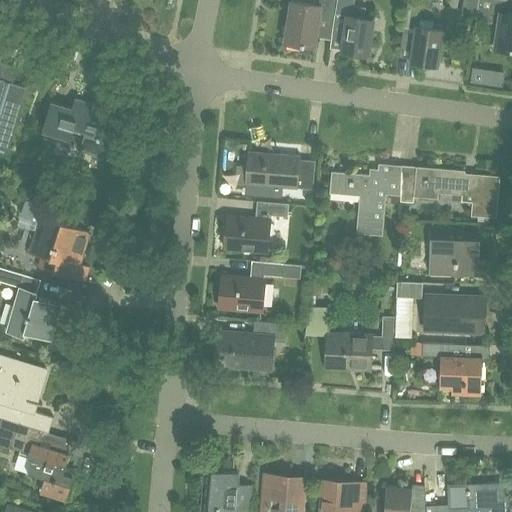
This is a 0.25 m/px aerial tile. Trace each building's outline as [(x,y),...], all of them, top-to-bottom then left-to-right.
[(314,0),(314,4),(291,0),(284,42),(315,47),(320,16),(334,18),(337,0),(314,0)] [(354,5),(354,0),(337,0),(334,18),(332,34),(344,36),(341,51),(368,55),(374,19),(364,17),(366,7),(354,5)] [(511,0),(478,0),(476,20),(499,24),(495,46),(511,48),(511,0)] [(436,23),(420,20),(422,8),(407,6),(401,45),(413,47),(411,61),(438,65),(443,29),(435,28),(436,23)] [(0,147),(9,150),(29,86),(6,79),(10,65),(0,62),(2,56),(0,55),(0,147)] [(506,73),(475,68),(473,83),(504,87),(506,73)] [(104,106),(75,97),(72,107),(51,101),(42,130),(71,138),(74,128),(85,131),(79,151),(108,159),(117,131),(98,125),(104,106)] [(300,156),(249,151),(246,183),(297,188),(297,187),(313,189),(315,161),(299,159),(300,156)] [(401,195),(402,171),(402,165),(379,163),(378,175),(332,171),(330,193),(360,196),(357,232),(383,235),(386,194),(401,195)] [(402,171),(401,195),(401,201),(413,202),(414,196),(438,198),(439,187),(478,191),(477,201),(472,201),(471,215),(496,217),(500,176),(465,173),(465,170),(416,166),(416,167),(402,165),(402,171)] [(257,200),(256,218),(228,215),(225,247),(267,251),(270,215),(288,216),(289,203),(257,200)] [(90,231),(41,216),(30,251),(42,255),(39,266),(85,280),(89,266),(80,263),(90,231)] [(479,232),(432,230),(431,273),(487,275),(488,255),(478,255),(479,232)] [(265,275),(282,276),(283,263),(252,260),(250,278),(223,275),(220,307),(262,311),(265,275)] [(0,280),(20,286),(23,274),(0,266),(0,280)] [(419,297),(420,282),(398,281),(397,296),(419,297)] [(37,292),(20,286),(6,330),(24,335),(25,330),(51,338),(62,304),(36,296),(37,292)] [(485,297),(426,294),(425,329),(484,332),(485,297)] [(328,309),(309,307),(306,332),(326,334),(328,309)] [(382,335),(328,333),(327,367),(370,369),(371,349),(395,350),(396,316),(383,315),(382,335)] [(254,332),(218,329),(215,365),(271,370),(273,340),(283,341),(285,323),(255,321),(254,332)] [(455,343),(423,342),(411,342),(411,355),(441,355),(440,388),(462,389),(462,392),(481,392),(482,356),(454,355),(455,343)] [(0,355),(0,417),(2,418),(42,430),(49,432),(53,417),(27,408),(29,401),(45,406),(45,405),(39,403),(49,370),(46,369),(0,355)] [(42,430),(2,418),(0,423),(0,447),(10,450),(11,447),(18,449),(22,450),(34,454),(28,472),(45,478),(41,492),(66,500),(75,470),(66,468),(70,454),(38,444),(42,430)] [(202,511),(250,511),(253,482),(237,481),(238,472),(206,469),(202,511)] [(301,511),(305,478),(266,474),(264,490),(268,490),(266,511),(301,511)] [(353,482),(325,480),(321,511),(362,511),(363,508),(350,507),(353,482)] [(426,505),(426,511),(509,511),(509,505),(505,506),(504,482),(468,483),(469,507),(450,508),(450,504),(426,505)] [(411,511),(413,488),(387,485),(384,511),(411,511)]
